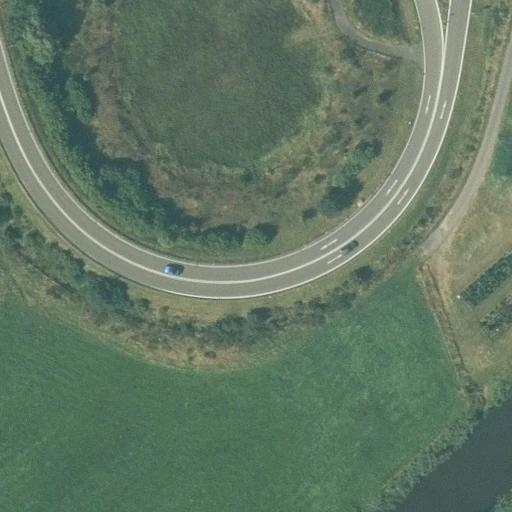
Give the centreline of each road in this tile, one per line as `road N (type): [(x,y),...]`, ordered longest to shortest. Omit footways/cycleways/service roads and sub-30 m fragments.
road 1 (trunk): [(424,0),(432,66),(403,169),(357,223),(303,249),(243,260),(141,244),(104,221),(29,131),(0,48)]
road 2 (trunk): [(0,103),(52,197),(93,239),(150,267),(262,279),(318,263),(365,234),(403,196),(429,147),(464,0)]
